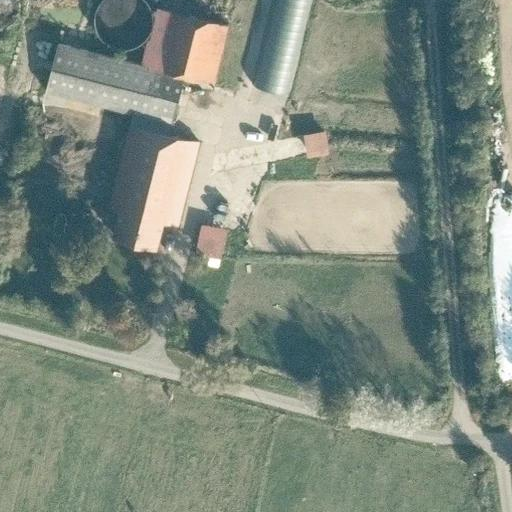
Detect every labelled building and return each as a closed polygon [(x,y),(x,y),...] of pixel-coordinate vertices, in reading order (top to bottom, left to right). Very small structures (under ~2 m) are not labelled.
[(0,0),(0,12),(6,15),(10,0),(0,0)] [(217,83),(231,27),(158,9),(144,65),(188,75),(217,83)] [(144,65),(58,44),(47,90),(137,112),(177,122),(188,75),(144,65)] [(137,112),(110,204),(124,212),(165,222),(181,225),(204,146),(189,142),(193,129),(177,122),(137,112)] [(330,127),(307,130),(310,154),(333,151),(330,127)] [(511,187),(499,187),(496,347),(506,347),(505,366),(510,367),(509,377),(511,377),(511,187)] [(124,212),(116,241),(157,252),(165,222),(124,212)] [(196,258),(222,264),(231,226),(205,220),(196,258)]
